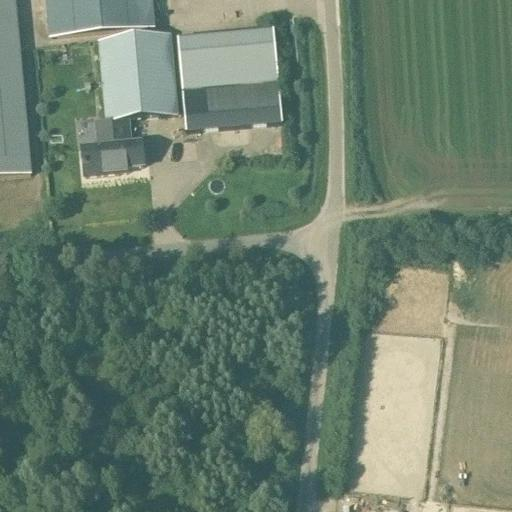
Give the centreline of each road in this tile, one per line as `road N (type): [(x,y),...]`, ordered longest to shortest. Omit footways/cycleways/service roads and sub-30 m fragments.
road 1 (unclassified): [(329,232),(211,255),(0,275)]
road 2 (unclassified): [(304,511),(329,232)]
road 3 (unclassified): [(329,232),(318,0)]
